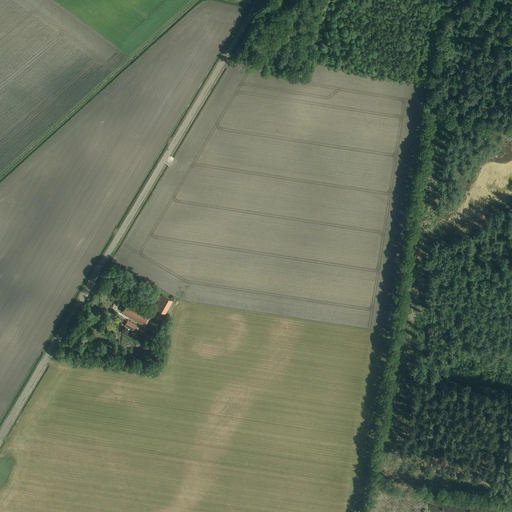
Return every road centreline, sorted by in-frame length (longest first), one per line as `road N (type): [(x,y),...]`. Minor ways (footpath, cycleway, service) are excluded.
road 1 (unclassified): [(0,436),(258,0)]
road 2 (track): [(360,511),(436,27)]
